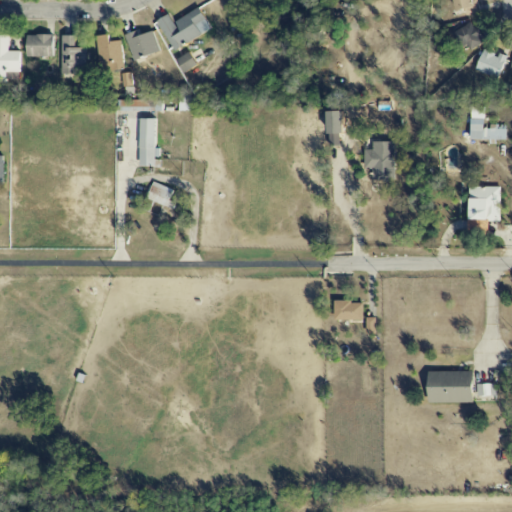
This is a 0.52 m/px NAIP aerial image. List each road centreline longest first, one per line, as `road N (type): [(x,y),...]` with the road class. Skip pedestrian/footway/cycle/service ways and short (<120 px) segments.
road 1 (residential): [(511,265),(356,264)]
road 2 (residential): [(0,10),(93,12),(144,0)]
